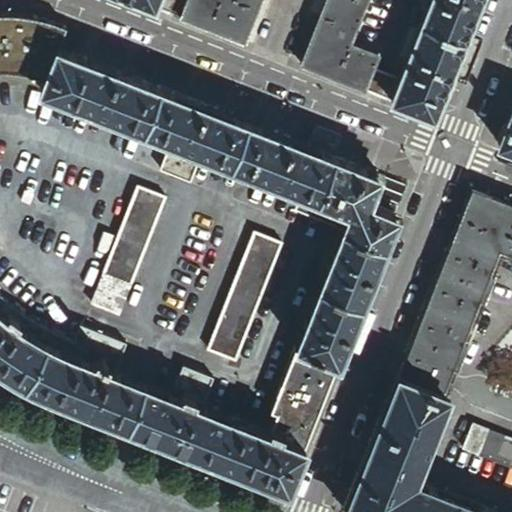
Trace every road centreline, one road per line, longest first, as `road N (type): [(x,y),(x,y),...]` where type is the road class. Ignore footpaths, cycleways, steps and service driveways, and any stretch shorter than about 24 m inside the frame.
road 1 (residential): [(57,0),(453,150)]
road 2 (residential): [(453,150),(372,353)]
road 3 (residential): [(171,511),(0,440)]
road 4 (residential): [(372,353),(309,511)]
road 5 (residential): [(511,0),(453,150)]
road 6 (residential): [(511,408),(372,353)]
